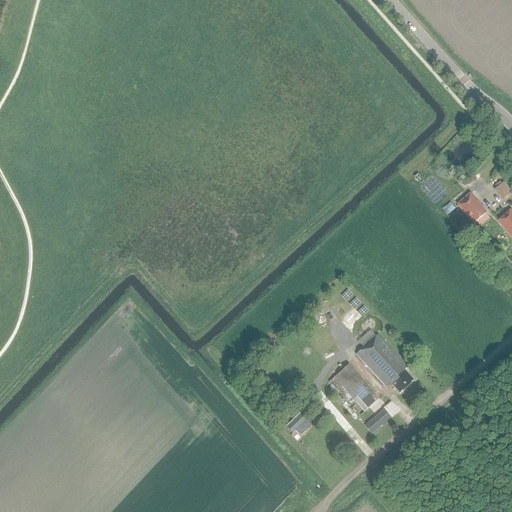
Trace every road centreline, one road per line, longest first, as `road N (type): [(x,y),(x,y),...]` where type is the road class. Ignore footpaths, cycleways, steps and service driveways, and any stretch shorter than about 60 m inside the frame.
road 1 (track): [(511,339),(336,490)]
road 2 (secondary): [(511,126),(390,0)]
